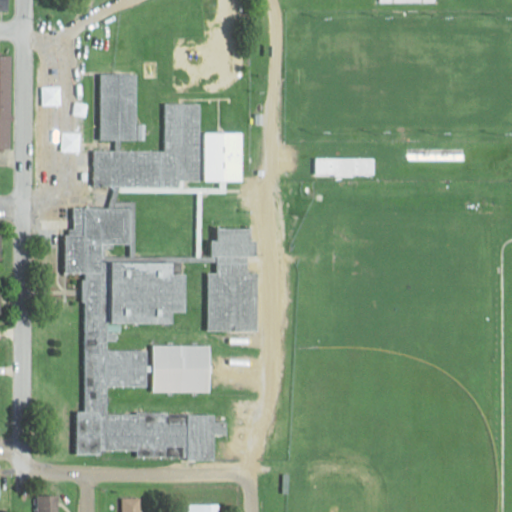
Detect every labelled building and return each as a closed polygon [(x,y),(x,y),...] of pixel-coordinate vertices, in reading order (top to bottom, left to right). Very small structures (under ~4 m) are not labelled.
[(9,0),(0,0),(0,11),(10,11),(9,0)] [(0,147),(11,147),(12,57),(0,56),(0,147)] [(102,139),(137,139),(137,73),(102,73),(102,139)] [(72,452),(204,459),(237,419),(107,411),(109,387),(210,393),(212,351),(108,345),(109,322),(175,326),(176,315),(187,311),(189,274),(176,274),(176,261),(106,257),(106,245),(134,246),(136,202),(243,164),(244,133),(200,131),(202,104),(167,102),(164,152),(95,148),(93,185),(113,186),(112,209),(86,207),(72,452)] [(375,176),(375,157),(312,157),(312,176),(375,176)] [(209,331),(259,331),(259,273),(249,273),(249,256),(259,256),(259,241),(253,241),(253,228),(218,228),(218,240),(215,240),(215,273),(209,273),(209,331)] [(60,511),(60,495),(38,495),(38,511),(60,511)] [(120,511),(141,511),(142,497),(120,497),(120,511)] [(219,511),(219,503),(191,503),(191,511),(219,511)]
